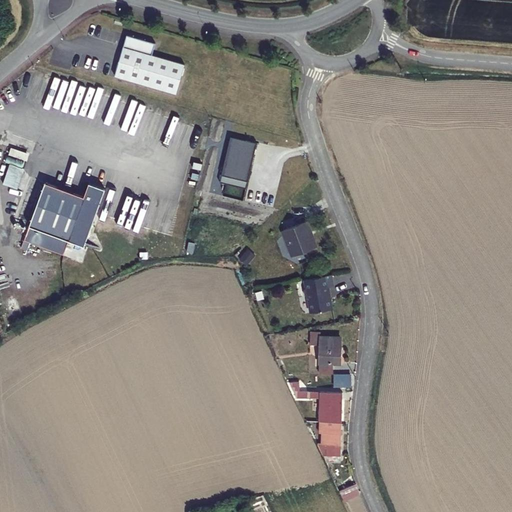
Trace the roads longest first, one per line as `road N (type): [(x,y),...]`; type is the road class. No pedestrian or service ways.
road 1 (residential): [(323,61),(307,114),(367,285),(359,451),(378,511)]
road 2 (tertiary): [(289,26),(250,26),(142,0)]
road 3 (tertiary): [(511,64),(418,54),(377,33)]
